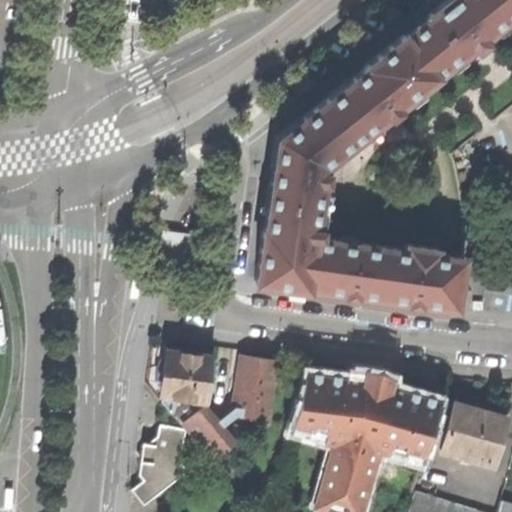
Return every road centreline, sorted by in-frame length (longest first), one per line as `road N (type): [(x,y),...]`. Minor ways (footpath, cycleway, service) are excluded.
road 1 (residential): [(214,120),(243,174),(222,299),(229,313),(511,348)]
road 2 (residential): [(33,190),(39,341),(29,511)]
road 3 (secondary): [(288,0),(61,113)]
road 4 (tertiary): [(86,393),(105,332),(124,175)]
road 5 (tertiary): [(86,393),(77,189)]
road 6 (secondary): [(214,120),(368,0)]
